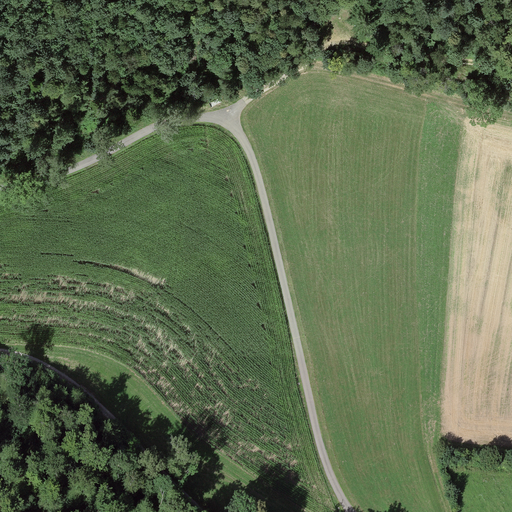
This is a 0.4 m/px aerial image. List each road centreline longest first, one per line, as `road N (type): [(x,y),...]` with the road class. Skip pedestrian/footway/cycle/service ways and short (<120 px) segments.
road 1 (unclassified): [(0,188),(96,158),(162,122),(224,117),(254,171),(323,457),(351,511)]
road 2 (track): [(224,117),(331,46),(511,63)]
road 3 (track): [(0,353),(38,361),(63,378),(196,511)]
